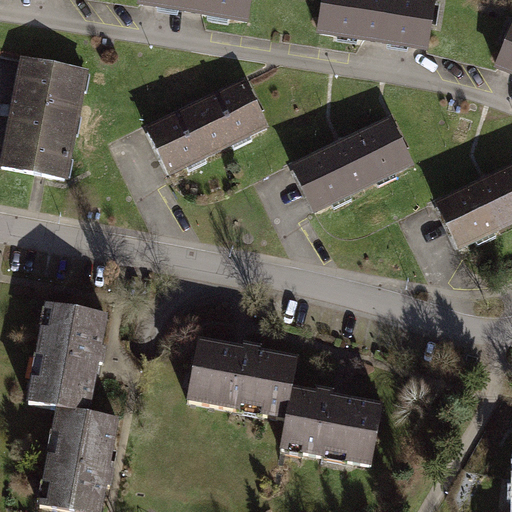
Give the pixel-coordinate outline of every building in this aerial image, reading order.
[(247,0),(133,0),(133,2),(244,21),(247,0)] [(430,0),(318,0),(313,33),(423,50),(430,0)] [(511,19),(491,70),(511,78),(511,19)] [(88,70),(18,56),(0,150),(0,168),(66,182),(88,70)] [(264,129),(240,80),(140,128),(163,177),(264,129)] [(409,162),(385,116),(286,166),(310,212),(409,162)] [(511,222),(511,163),(435,200),(458,249),(511,222)] [(105,317),(43,307),(27,403),(55,408),(89,414),(105,317)] [(236,351),(193,343),(182,402),(281,421),(288,388),(293,362),(236,351)] [(335,399),(288,388),(281,421),(274,449),(366,469),(379,408),(335,399)] [(55,408),(38,509),(58,511),(103,511),(119,419),(89,414),(55,408)]
